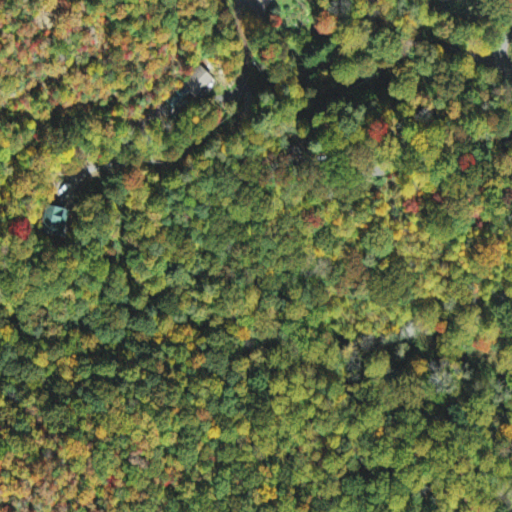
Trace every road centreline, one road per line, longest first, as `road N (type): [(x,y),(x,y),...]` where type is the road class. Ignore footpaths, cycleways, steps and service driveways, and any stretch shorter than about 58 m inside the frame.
road 1 (residential): [(302,71),(252,0),(238,5),(245,115),(167,157)]
road 2 (residential): [(500,58),(375,33),(302,71),(305,107)]
